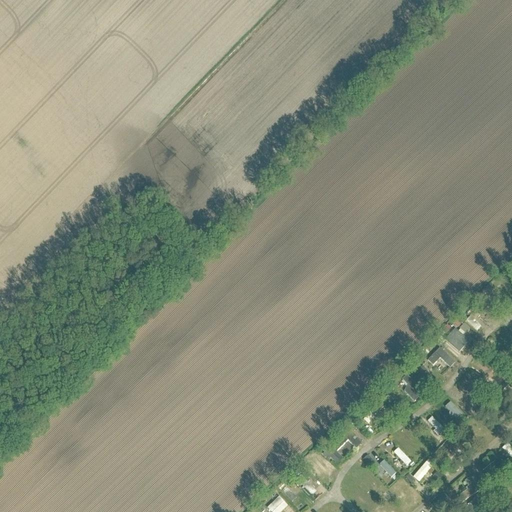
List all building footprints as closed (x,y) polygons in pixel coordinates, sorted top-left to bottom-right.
[(458,331),(461,326),(450,318),(447,324),(458,331)] [(447,326),(442,331),(447,334),(451,330),(447,326)] [(459,354),(469,342),(454,330),(444,341),(459,354)] [(422,364),(418,373),(426,376),(430,368),(422,364)] [(403,382),(407,387),(404,394),(414,404),(424,395),(407,378),(403,382)] [(362,444),(348,430),(331,447),(336,452),(347,441),(356,450),(362,444)] [(452,445),(439,463),(444,466),(445,465),(453,454),(457,449),(452,445)] [(395,448),(390,452),(402,464),(406,460),(395,448)] [(483,472),(492,484),(504,474),(495,462),(483,472)] [(428,463),(416,480),(421,483),(433,466),(428,463)] [(458,498),(463,504),(480,491),(470,478),(472,477),(469,474),(465,477),(468,480),(465,483),(468,488),(467,489),(468,490),(458,498)] [(308,485),(303,489),(309,495),(314,491),(308,485)] [(406,503),(414,494),(405,486),(397,495),(406,503)] [(268,497),(271,505),(265,507),(267,511),(282,505),(277,493),(268,497)]
